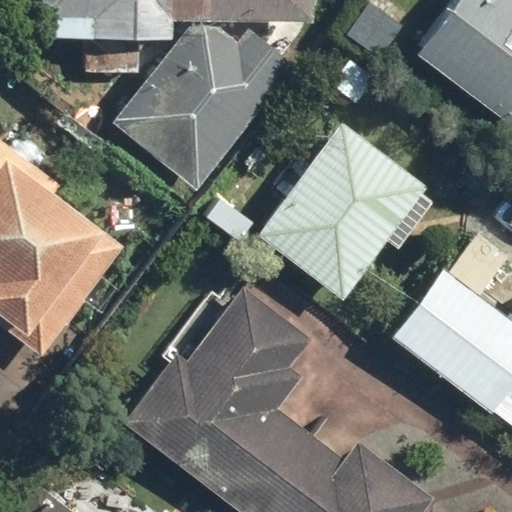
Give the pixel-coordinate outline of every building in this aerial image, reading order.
[(290,68),(240,28),(296,31),(297,0),(24,0),(25,3),(34,4),(33,39),(157,45),(97,121),(190,195),(290,68)] [(511,0),(447,0),(403,57),(511,140),(511,0)] [(388,253),(430,200),(331,123),(244,234),(331,302),(377,244),(388,253)] [(0,140),(0,325),(37,353),(121,241),(49,188),(55,181),(0,140)] [(464,229),(380,339),(485,419),(511,384),(511,332),(468,299),(500,257),(464,229)] [(168,349),(116,418),(240,511),(419,511),(416,510),(426,497),(349,439),(339,453),(272,403),(296,372),(285,363),(306,336),(236,284),(180,357),(168,349)] [(73,511),(26,476),(0,510),(0,511),(73,511)]
